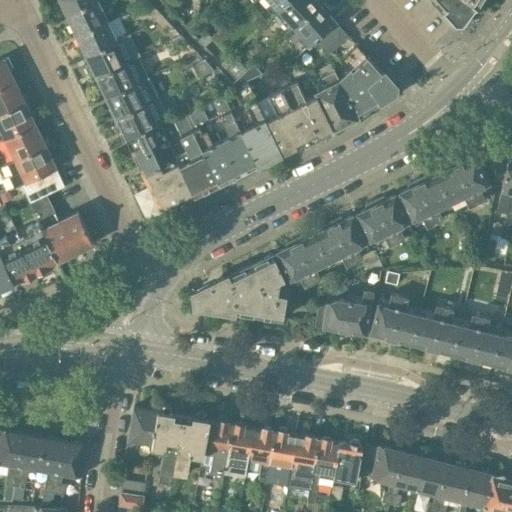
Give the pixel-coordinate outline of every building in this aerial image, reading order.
[(66,13),(92,0),(58,0),(57,2),(61,9),(65,10),(66,13)] [(92,0),(66,13),(76,33),(107,18),(97,0),(92,0)] [(148,0),(136,0),(144,8),(155,7),(148,0)] [(269,0),(271,2),(268,4),(276,13),(290,0),(269,0)] [(290,0),(276,13),(283,21),(286,18),(294,27),(320,3),(322,1),(320,0),(290,0)] [(478,0),(432,0),(442,10),(443,9),(455,22),(462,21),(478,0)] [(306,46),(316,37),(335,20),(328,12),(330,10),(322,1),(320,3),(294,27),(301,35),(299,38),(306,46)] [(155,19),(164,16),(155,7),(144,8),(155,19)] [(260,29),(268,21),(261,14),(253,21),(260,29)] [(165,30),(173,26),(164,16),(155,19),(165,30)] [(117,39),(107,18),(76,33),(76,34),(75,38),(78,44),(82,45),(86,54),(117,39)] [(348,35),(335,20),(316,37),(326,55),(348,35)] [(206,45),(213,38),(206,31),(199,38),(206,45)] [(180,34),(174,37),(178,44),(186,40),(180,34)] [(95,73),(96,74),(127,60),(117,39),(86,54),(90,63),(89,66),(92,73),(95,73)] [(350,69),(339,80),(355,114),(379,99),(381,100),(395,91),(396,85),(384,72),(383,72),(356,43),(340,58),(350,69)] [(101,86),(106,95),(137,80),(148,75),(138,54),(127,60),(96,74),(97,76),(95,80),(98,85),(101,86)] [(0,57),(0,85),(14,78),(10,69),(13,68),(8,57),(4,59),(3,56),(0,57)] [(236,78),(247,68),(237,57),(225,67),(236,78)] [(198,76),(214,69),(205,59),(193,65),(198,76)] [(232,82),(235,85),(247,79),(261,71),(253,62),(247,68),(236,78),(232,82)] [(355,114),(339,80),(329,63),(317,69),(326,87),(316,92),(316,93),(332,126),(356,115),(355,114)] [(232,86),(235,85),(232,82),(223,73),(215,77),(222,91),(232,86)] [(148,75),(137,80),(106,95),(110,103),(108,107),(112,114),(116,115),(116,116),(147,101),(157,96),(148,75)] [(0,85),(0,111),(25,100),(14,78),(0,85)] [(268,158),(282,151),(266,118),(247,79),(235,85),(232,86),(240,104),(230,108),(257,163),(261,165),(267,162),(268,158)] [(297,79),(282,86),(308,138),(319,133),(323,134),(329,132),(330,127),(332,126),(316,93),(306,98),(297,79)] [(294,145),(308,138),(282,86),(267,94),(276,113),(266,118),(282,151),(284,150),(288,152),(294,149),(294,145)] [(185,111),(192,127),(219,182),(257,163),(230,108),(222,91),(211,96),(219,114),(208,120),(200,102),(184,109),(185,111)] [(122,127),(126,137),(143,129),(157,122),(159,122),(168,117),(157,96),(147,101),(116,116),(117,117),(115,120),(118,127),(122,127)] [(0,111),(0,125),(5,136),(35,122),(25,100),(0,111)] [(194,194),(193,194),(194,194),(219,182),(192,127),(185,111),(172,117),(188,149),(175,155),(178,160),(178,162),(194,194)] [(5,136),(16,157),(46,143),(35,122),(5,136)] [(157,122),(143,129),(126,137),(143,171),(161,163),(163,168),(178,160),(175,155),(159,122),(157,122)] [(22,182),(31,200),(47,192),(65,183),(46,143),(16,157),(7,162),(13,173),(8,176),(13,186),(22,182)] [(489,182),(475,154),(466,158),(464,155),(447,163),(449,167),(438,172),(452,200),(464,194),(470,204),(486,196),(481,186),(489,182)] [(163,168),(161,163),(143,171),(159,204),(166,207),(193,194),(194,194),(178,162),(178,160),(163,168)] [(511,193),(506,215),(511,216),(511,163),(507,162),(500,190),(511,193)] [(439,206),(452,200),(438,172),(428,177),(426,173),(409,182),(411,185),(400,191),(414,219),(423,214),(428,225),(444,217),(439,206)] [(0,193),(0,196),(3,202),(12,197),(9,189),(0,193)] [(31,200),(40,219),(58,259),(94,242),(78,209),(59,218),(47,192),(31,200)] [(366,202),(368,206),(357,211),(371,239),(384,233),(390,244),(406,236),(400,225),(410,220),(396,192),(386,197),(384,194),(366,202)] [(324,223),(326,226),(315,232),(329,260),(342,253),(347,264),(363,256),(358,246),(368,241),(354,213),(343,218),(341,215),(324,223)] [(511,217),(505,216),(502,230),(511,233),(511,228),(511,217)] [(37,270),(58,259),(40,219),(29,224),(31,229),(20,234),(37,270)] [(316,266),(329,260),(315,232),(305,237),(304,233),(287,241),(288,245),(277,250),(291,278),(300,274),(306,284),(321,277),(316,266)] [(0,238),(0,249),(15,280),(37,270),(20,234),(10,239),(7,235),(0,238)] [(14,281),(15,280),(0,249),(0,287),(5,290),(13,286),(14,281)] [(286,277),(274,252),(194,291),(196,303),(283,317),(287,293),(278,291),(280,280),(286,277)] [(399,272),(387,269),(385,280),(396,283),(399,272)] [(507,296),(509,284),(498,282),(496,294),(507,296)] [(336,326),(335,330),(355,333),(355,330),(367,332),(374,289),(365,288),(363,299),(337,295),(319,305),(318,308),(316,323),(325,324),(325,325),(336,326)] [(400,338),(412,341),(419,310),(405,307),(408,296),(391,291),(388,303),(377,300),(370,331),(381,334),(380,337),(399,342),(400,338)] [(440,352),(441,348),(452,351),(460,321),(450,318),(453,307),(436,303),(433,314),(419,310),(412,341),(422,344),(421,347),(440,352)] [(305,321),(316,323),(318,308),(308,306),(305,321)] [(469,323),(460,321),(452,351),(463,354),(462,357),(480,362),(481,359),(493,362),(500,331),(487,327),(489,316),(472,312),(469,323)] [(511,333),(500,331),(493,362),(503,364),(503,368),(511,369),(511,333)] [(171,484),(171,483),(174,465),(184,413),(174,411),(172,405),(163,404),(160,409),(158,409),(152,442),(151,446),(163,448),(157,482),(171,484)] [(152,442),(158,409),(134,405),(125,455),(134,456),(137,440),(152,442)] [(204,450),(210,418),(209,418),(207,411),(198,410),(195,415),(184,413),(174,465),(171,483),(177,484),(179,473),(186,474),(190,452),(203,454),(204,450)] [(223,471),(224,465),(231,422),(230,421),(228,415),(220,414),(216,419),(210,418),(204,450),(213,451),(210,471),(214,472),(214,476),(222,477),(223,471)] [(248,457),(254,425),(245,424),(245,422),(235,421),(235,422),(231,422),(224,465),(223,471),(231,473),(245,474),(246,469),(247,465),(248,457)] [(262,427),(254,425),(248,457),(247,465),(246,469),(258,472),(257,477),(266,479),(269,465),(275,429),(272,428),(272,427),(262,425),(262,427)] [(275,429),(269,465),(266,479),(264,492),(272,493),(276,472),(289,475),(297,433),(288,431),(288,429),(286,426),(281,425),(278,428),(278,429),(275,429)] [(0,472),(7,474),(2,499),(11,501),(23,432),(0,428),(0,472)] [(28,466),(38,468),(43,435),(23,432),(11,501),(12,501),(12,499),(22,501),(28,466)] [(309,487),(309,486),(313,465),(319,436),(316,436),(316,434),(306,433),(306,434),(297,433),(289,475),(287,483),(309,487)] [(38,468),(48,470),(41,505),(53,506),(55,492),(64,439),(43,435),(38,468)] [(319,436),(313,465),(309,486),(309,487),(307,502),(315,503),(319,481),(333,484),(334,476),(336,465),(340,440),(332,439),(332,437),(322,435),(322,437),(319,436)] [(349,442),(340,440),(336,465),(334,476),(357,480),(363,444),(361,444),(360,439),(352,438),(349,442)] [(65,472),(80,475),(86,442),(64,439),(55,492),(65,494),(67,482),(64,481),(65,472)] [(382,500),(391,503),(400,465),(404,450),(380,444),(380,446),(366,443),(361,474),(390,481),(388,490),(384,489),(382,500)] [(426,456),(404,450),(400,465),(391,503),(399,505),(401,493),(398,493),(400,483),(418,488),(424,465),(426,456)] [(427,511),(435,511),(447,465),(448,461),(426,456),(424,465),(418,488),(435,492),(433,502),(429,501),(427,511)] [(463,465),(448,461),(447,465),(435,511),(444,511),(446,505),(442,504),(445,495),(461,499),(462,499),(470,467),(463,465)] [(467,501),(485,505),(493,473),(470,467),(462,499),(461,499),(458,511),(468,511),(469,510),(465,509),(467,501)] [(511,511),(511,477),(493,473),(485,505),(495,508),(508,510),(511,511)] [(145,482),(121,478),(120,491),(143,495),(145,482)] [(342,486),(332,484),(330,498),(340,500),(342,486)] [(143,495),(120,491),(120,503),(141,507),(143,495)]
